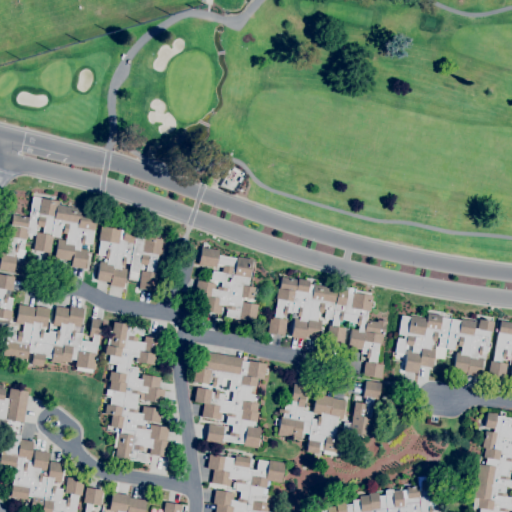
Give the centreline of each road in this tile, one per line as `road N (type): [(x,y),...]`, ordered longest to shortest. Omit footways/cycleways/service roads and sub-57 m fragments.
road 1 (tertiary): [(0,156),(105,183),(342,267),(511,297)]
road 2 (tertiary): [(511,274),(348,244),(71,152)]
road 3 (residential): [(53,280),(127,308),(182,317),(198,336),(346,367)]
road 4 (residential): [(182,317),(193,511)]
road 5 (residential): [(193,487),(100,471),(70,446)]
